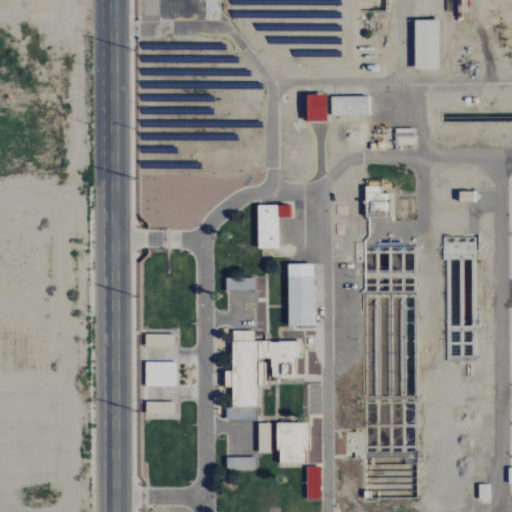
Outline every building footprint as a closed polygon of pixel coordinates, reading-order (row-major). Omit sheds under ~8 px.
[(439,21),(414,20),(414,70),(439,71),(439,21)] [(326,96),(306,96),(306,123),(327,122),(326,96)] [(331,97),(331,116),(370,116),(369,97),(331,97)] [(380,187),(367,187),(366,217),(388,218),(389,195),(379,194),(380,187)] [(473,192),(459,193),(459,203),(473,202),(473,192)] [(291,206),(257,206),(257,249),(278,249),(278,219),(291,219),(291,206)] [(313,265),(287,265),(288,327),(314,327),(313,265)] [(225,291),(255,291),(255,279),(225,278),(225,291)] [(301,342),(254,342),(254,332),(232,332),(232,372),(225,372),(225,389),(232,389),(232,407),(259,407),(259,386),(265,386),(265,368),(271,368),(271,378),(296,378),(296,359),(301,359),(301,342)] [(145,347),(174,347),(175,336),(145,335),(145,347)] [(176,388),(176,363),(145,363),(145,388),(176,388)] [(175,403),(146,403),(146,415),(175,415),(175,403)] [(255,416),(246,416),(246,409),(226,410),(226,421),(255,420),(255,416)] [(270,454),(271,424),(259,424),(258,454),(270,454)] [(277,464),(305,464),(305,449),(309,449),(309,424),(278,424),(277,464)] [(226,470),(256,470),(256,458),(226,458),(226,470)] [(307,467),(306,499),(320,499),(321,468),(307,467)] [(478,485),(478,500),(490,500),(490,485),(478,485)]
